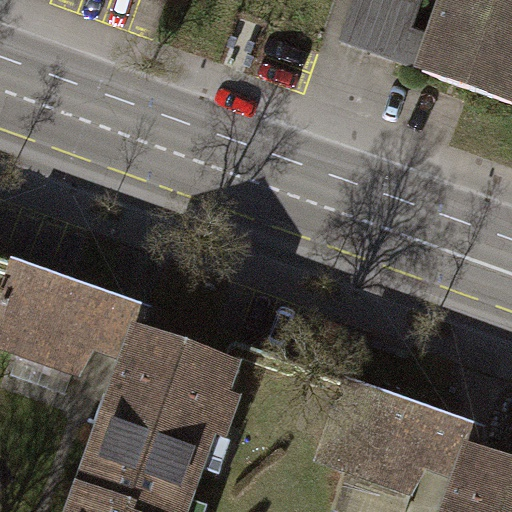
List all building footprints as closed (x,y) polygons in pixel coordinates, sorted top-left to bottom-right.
[(354,0),(339,44),(422,73),(434,36),(406,27),(415,2),(408,0),(354,0)] [(511,0),(447,0),(434,36),(422,73),(511,104),(511,101),(511,0)] [(0,339),(79,368),(94,344),(109,319),(114,301),(11,265),(0,297),(0,339)] [(142,311),(114,301),(109,319),(94,344),(126,356),(136,327),(142,311)] [(234,362),(136,327),(126,356),(79,489),(127,506),(124,511),(181,511),(210,431),(222,435),(235,396),(223,392),(234,362)] [(320,455),(346,466),(412,489),(426,464),(442,439),(446,421),(344,386),(320,455)] [(475,431),(446,421),(442,439),(426,464),(458,476),(469,447),(475,431)] [(511,511),(511,462),(469,447),(458,476),(445,511),(511,511)] [(339,511),(403,511),(412,489),(346,466),(331,509),(339,511)] [(124,511),(127,506),(79,489),(70,511),(124,511)]
